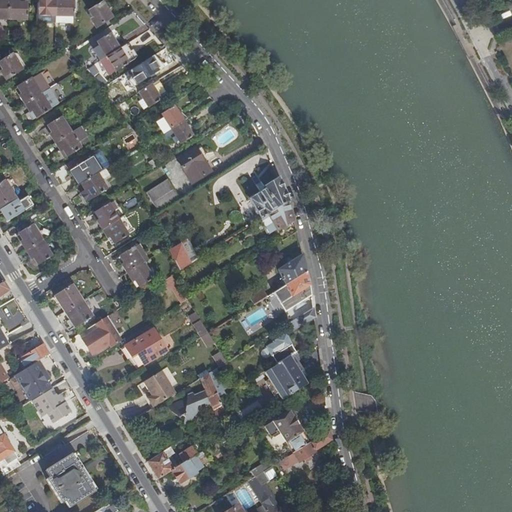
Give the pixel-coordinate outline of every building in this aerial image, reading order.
[(0,0),(0,19),(8,20),(8,0),(0,0)] [(8,0),(8,20),(25,20),(25,16),(26,16),(27,14),(26,14),(26,4),(18,4),(18,0),(8,0)] [(38,16),(55,16),(56,1),(46,1),(39,1),(38,9),(37,9),(37,13),(38,13),(38,16)] [(56,1),(55,16),(72,17),(72,14),(73,14),(73,10),(72,10),(73,2),(64,1),(56,1)] [(96,7),(88,12),(92,18),(91,19),(96,28),(111,18),(102,3),(98,5),(98,4),(95,6),(96,7)] [(105,56),(106,56),(118,49),(109,34),(107,36),(106,35),(103,37),(104,38),(97,42),(99,46),(97,47),(98,49),(101,48),(105,56)] [(100,59),(105,56),(101,48),(98,49),(95,51),(100,59)] [(118,49),(106,56),(115,71),(122,67),(122,68),(126,66),(125,65),(127,63),(118,49)] [(21,69),(11,54),(8,56),(8,55),(4,57),(5,58),(0,61),(0,66),(2,70),(0,72),(5,80),(21,69)] [(129,78),(138,92),(151,85),(141,70),(139,71),(136,72),(137,73),(129,78)] [(24,104),(40,94),(30,79),(27,81),(26,80),(23,82),(24,83),(17,88),(21,94),(19,96),(24,104)] [(151,85),(160,99),(166,94),(158,80),(151,85)] [(151,85),(138,92),(141,98),(138,100),(143,108),(146,106),(147,107),(154,102),(155,103),(158,101),(157,100),(160,99),(151,85)] [(48,89),(40,94),(49,108),(52,106),(51,104),(56,101),(48,89)] [(49,108),(40,94),(24,104),(29,112),(32,111),(36,117),(44,112),(44,113),(47,112),(46,111),(49,109),(49,108)] [(155,121),(162,133),(170,128),(182,120),(174,107),(172,109),(171,108),(168,110),(168,111),(161,115),(162,117),(155,121)] [(49,134),(54,143),(70,133),(60,117),(57,119),(56,118),(54,120),(54,121),(47,126),(51,133),(49,134)] [(192,136),(182,120),(170,128),(180,143),(187,139),(190,137),(192,136)] [(70,133),(54,143),(59,150),(61,149),(65,156),(73,150),(74,152),(77,150),(76,149),(79,147),(76,142),(78,140),(86,143),(88,141),(79,127),(70,133)] [(177,160),(191,183),(211,171),(206,163),(209,160),(201,147),(197,150),(196,148),(177,160)] [(75,176),(80,184),(96,174),(87,159),(83,161),(83,160),(80,161),(81,162),(73,167),(77,174),(75,176)] [(96,174),(80,184),(85,192),(88,191),(92,198),(100,192),(101,193),(103,192),(102,191),(106,189),(96,174)] [(262,218),(289,201),(279,178),(264,187),(265,188),(250,198),(262,218)] [(147,193),(154,205),(175,192),(167,179),(147,193)] [(0,204),(14,196),(4,181),(1,183),(0,182),(0,204)] [(159,212),(179,199),(175,192),(154,205),(159,212)] [(23,211),(14,196),(0,204),(0,209),(3,214),(5,213),(9,219),(10,220),(17,215),(18,216),(20,214),(20,213),(23,211)] [(277,229),(294,219),(289,201),(262,218),(260,219),(269,233),(276,228),(277,229)] [(97,220),(102,229),(118,219),(108,204),(105,206),(104,205),(102,206),(102,207),(95,212),(99,219),(97,220)] [(118,219),(102,229),(107,237),(109,236),(114,242),(121,238),(122,239),(125,237),(124,236),(127,234),(118,219)] [(26,251),(42,241),(32,226),(29,228),(28,227),(26,228),(26,229),(19,234),(23,241),(21,243),(26,251)] [(51,256),(42,241),(26,251),(31,259),(34,257),(38,264),(45,259),(46,260),(48,259),(48,258),(51,256)] [(169,250),(180,270),(189,264),(180,245),(169,250)] [(122,264),(127,272),(143,262),(133,247),(130,249),(129,249),(127,250),(127,251),(120,256),(124,263),(122,264)] [(307,271),(303,254),(278,269),(285,284),(307,271)] [(143,262),(127,272),(132,281),(135,279),(139,286),(146,281),(147,282),(149,280),(149,279),(152,277),(143,262)] [(307,271),(285,284),(273,292),(285,311),(312,295),(310,284),(307,271)] [(0,296),(10,291),(4,282),(0,284),(0,296)] [(55,296),(64,312),(82,301),(72,285),(68,287),(68,286),(65,288),(65,289),(55,296)] [(249,297),(253,304),(267,296),(263,289),(249,297)] [(82,301),(64,312),(74,327),(84,321),(85,322),(89,320),(88,318),(92,316),(82,301)] [(313,307),(288,323),(293,330),(314,317),(313,307)] [(199,320),(195,312),(188,317),(192,324),(199,320)] [(104,318),(95,323),(98,328),(81,339),(92,355),(108,344),(110,348),(119,343),(104,318)] [(192,324),(197,332),(205,328),(199,320),(192,324)] [(197,332),(200,337),(202,336),(207,332),(206,330),(205,328),(197,332)] [(136,354),(143,365),(167,351),(153,329),(124,346),(131,357),(136,354)] [(207,332),(202,336),(207,343),(212,340),(207,332)] [(270,356),(275,365),(289,356),(295,352),(291,344),(285,333),(272,341),(272,343),(265,347),(266,348),(270,356)] [(38,361),(50,354),(43,344),(36,349),(34,347),(29,351),(30,353),(20,359),(26,369),(35,363),(38,361)] [(266,358),(270,356),(266,348),(262,350),(261,353),(262,356),(263,358),(266,358)] [(213,356),(219,366),(226,362),(220,352),(213,356)] [(52,388),(66,380),(50,354),(38,361),(49,379),(45,381),(50,389),(52,388)] [(138,368),(143,365),(136,354),(131,357),(138,368)] [(264,371),(282,400),(307,384),(289,356),(275,365),(264,371)] [(49,379),(38,361),(35,363),(45,381),(49,379)] [(14,376),(30,401),(31,401),(50,389),(45,381),(35,363),(26,369),(17,374),(14,376)] [(0,384),(8,380),(0,366),(0,384)] [(215,369),(208,373),(220,400),(225,396),(222,390),(226,388),(215,369)] [(147,399),(153,408),(175,394),(161,371),(143,382),(151,396),(147,399)] [(208,373),(200,379),(204,389),(195,394),(192,392),(190,392),(188,393),(186,394),(186,396),(186,398),(166,407),(178,418),(181,416),(185,417),(184,425),(188,428),(194,425),(198,406),(204,403),(207,405),(210,404),(216,418),(225,413),(220,400),(208,373)] [(56,396),(52,388),(50,389),(31,401),(38,411),(44,413),(47,414),(53,423),(71,412),(65,402),(62,404),(56,396)] [(60,394),(56,396),(62,404),(65,402),(60,394)] [(279,432),(292,453),(309,443),(303,432),(303,431),(290,411),(265,427),(270,436),(272,436),(279,432)] [(138,424),(134,424),(132,426),(131,430),(132,432),(136,433),(139,431),(140,427),(138,424)] [(332,439),(330,430),(309,443),(292,453),(279,462),(284,471),(298,461),(298,462),(315,451),(314,449),(328,441),(332,439)] [(4,475),(22,464),(4,434),(2,435),(0,431),(0,469),(2,472),(4,475)] [(178,454),(183,462),(195,455),(197,454),(192,445),(178,454)] [(169,448),(147,462),(157,479),(171,470),(173,469),(166,458),(172,454),(169,448)] [(49,482),(78,464),(71,454),(46,470),(50,477),(47,479),(49,482)] [(183,462),(173,469),(171,470),(180,483),(196,473),(195,472),(203,467),(195,455),(183,462)] [(250,471),(254,477),(264,471),(271,467),(267,460),(250,471)] [(95,491),(78,464),(49,482),(61,502),(64,500),(69,507),(95,491)] [(254,477),(247,481),(262,505),(266,511),(276,511),(279,508),(265,483),(270,479),(264,471),(254,477)] [(115,511),(118,511),(112,501),(95,511),(115,511)]
